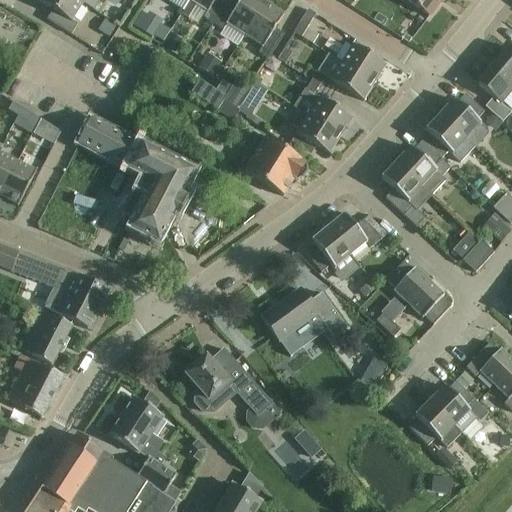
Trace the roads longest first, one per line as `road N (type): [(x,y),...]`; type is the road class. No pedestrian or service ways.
road 1 (tertiary): [(156,319),(347,177)]
road 2 (tertiary): [(16,470),(47,447),(107,354),(156,319)]
road 3 (residential): [(156,319),(131,286),(0,231)]
road 4 (residential): [(474,304),(347,177)]
road 5 (residential): [(433,78),(312,0)]
road 6 (tertiary): [(347,177),(433,78)]
